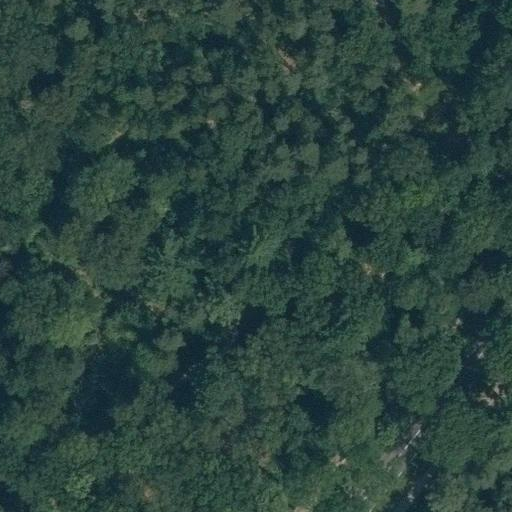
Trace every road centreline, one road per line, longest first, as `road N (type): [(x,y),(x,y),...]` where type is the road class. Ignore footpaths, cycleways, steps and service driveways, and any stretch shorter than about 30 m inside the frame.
road 1 (track): [(511,0),(343,219),(254,316)]
road 2 (track): [(254,316),(201,368),(125,421),(0,473)]
road 3 (secondary): [(347,511),(511,310)]
